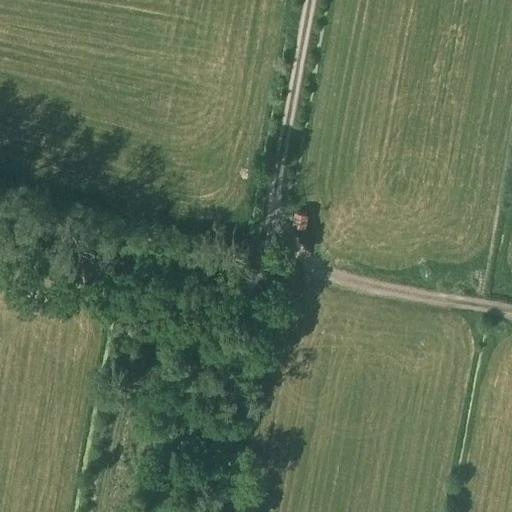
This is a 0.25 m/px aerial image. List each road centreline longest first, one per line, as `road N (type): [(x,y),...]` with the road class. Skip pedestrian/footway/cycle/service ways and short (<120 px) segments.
road 1 (track): [(272,203),(312,266),(349,284),(511,312)]
road 2 (track): [(307,0),(272,203)]
